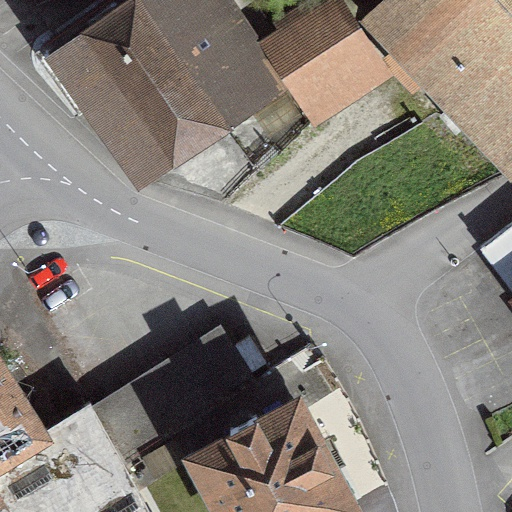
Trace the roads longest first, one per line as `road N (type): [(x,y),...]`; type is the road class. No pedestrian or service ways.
road 1 (residential): [(360,299),(138,219),(23,141)]
road 2 (residential): [(451,511),(418,390),(360,299)]
road 3 (residential): [(511,193),(360,299)]
